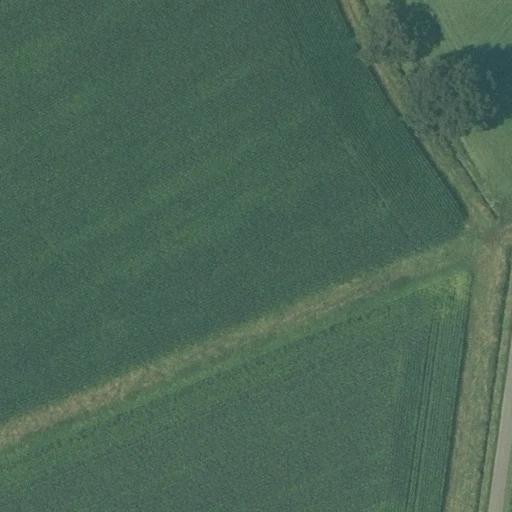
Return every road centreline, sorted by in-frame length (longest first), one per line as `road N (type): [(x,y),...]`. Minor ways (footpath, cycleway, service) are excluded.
road 1 (track): [(511,229),(0,437)]
road 2 (unclassified): [(495,511),(511,388)]
